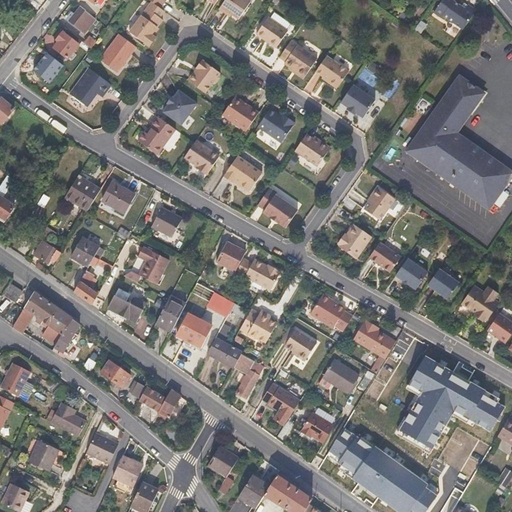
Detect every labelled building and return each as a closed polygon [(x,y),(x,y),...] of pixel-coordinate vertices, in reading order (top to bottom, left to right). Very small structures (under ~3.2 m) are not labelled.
[(161,8),(166,0),(149,0),(153,2),(161,8)] [(238,19),(250,3),(246,0),(226,0),(219,11),(229,18),(232,15),(238,19)] [(463,30),(477,11),(468,5),(465,9),(454,2),(455,0),(443,0),(435,13),(443,19),(445,17),(463,30)] [(153,36),(164,21),(160,18),(165,11),(161,8),(153,2),(137,24),(135,23),(130,31),(132,32),(131,34),(151,47),(157,38),(153,36)] [(80,8),(75,15),(72,13),(67,18),(71,21),(69,23),(86,35),(97,21),(80,8)] [(288,31),(268,18),(256,35),(276,48),(288,31)] [(69,59),(79,45),(66,34),(60,42),(62,44),(57,50),(69,59)] [(119,74),(138,47),(120,34),(101,61),(119,74)] [(97,43),(87,35),(83,42),(92,49),(97,43)] [(302,79),(304,76),(316,58),(291,41),(279,58),(285,62),(283,64),(291,69),(290,71),(302,79)] [(337,88),(348,71),(326,55),(315,71),(329,80),(327,82),(337,88)] [(222,79),(221,77),(222,73),(206,61),(191,82),(208,94),(215,85),(218,85),(222,79)] [(64,83),(74,71),(64,63),(54,75),(64,83)] [(104,99),(113,86),(89,69),(70,96),(88,108),(97,96),(104,99)] [(511,176),(511,173),(457,135),(484,95),(459,78),(406,154),(488,211),(511,176)] [(363,117),(375,100),(352,85),(340,102),(363,117)] [(186,127),(201,104),(182,90),(176,98),(175,97),(169,104),(171,105),(166,113),(186,127)] [(248,132),(261,114),(237,97),(224,116),(248,132)] [(0,121),(3,124),(16,108),(4,98),(0,102),(0,121)] [(283,143),(297,122),(289,116),(288,118),(272,108),(260,126),(283,143)] [(161,156),(179,131),(161,118),(153,128),(155,129),(151,134),(147,131),(140,142),(161,156)] [(320,166),(333,147),(320,139),(319,141),(308,134),(297,150),(320,166)] [(221,157),(198,141),(186,158),(200,167),(199,169),(210,176),(221,157)] [(253,191),(265,173),(239,156),(225,177),(234,183),(237,180),(240,182),(241,185),(249,191),(250,189),(253,191)] [(89,210),(101,190),(79,177),(67,196),(89,210)] [(1,195),(11,180),(7,178),(0,189),(0,215),(7,220),(17,205),(1,195)] [(125,214),(136,195),(114,183),(103,201),(125,214)] [(288,227),(300,209),(278,194),(280,193),(271,187),(259,205),(267,210),(266,212),(288,227)] [(379,223),(394,200),(377,188),(369,199),(371,200),(363,211),(379,223)] [(60,230),(71,212),(60,206),(49,224),(60,230)] [(184,219),(176,215),(178,212),(174,210),(172,213),(163,207),(153,227),(174,238),(184,219)] [(355,261),(370,238),(353,227),(346,237),(343,235),(336,245),(338,247),(337,249),(355,261)] [(56,235),(47,229),(43,235),(52,241),(56,235)] [(122,229),(119,233),(129,239),(132,235),(122,229)] [(92,263),(96,255),(101,247),(84,238),(73,258),(89,267),(92,263)] [(57,262),(62,253),(45,242),(36,255),(50,264),(53,259),(57,262)] [(237,273),(247,253),(228,243),(218,262),(237,273)] [(389,273),(400,257),(379,243),(368,259),(389,273)] [(158,284),(170,260),(144,247),(139,257),(147,261),(140,275),(158,284)] [(98,264),(101,258),(96,255),(92,263),(97,266),(98,264)] [(115,265),(101,258),(98,264),(112,271),(115,265)] [(254,260),(252,263),(247,259),(239,273),(271,291),(282,271),(272,266),(271,268),(254,260)] [(415,291),(426,274),(406,260),(394,277),(415,291)] [(136,282),(140,275),(127,268),(123,275),(136,282)] [(447,300),(458,284),(438,270),(426,285),(447,300)] [(98,295),(91,290),(94,287),(90,284),(94,278),(89,275),(91,273),(87,271),(76,292),(93,305),(98,295)] [(17,300),(24,289),(12,281),(5,292),(17,300)] [(235,304),(198,284),(192,294),(229,314),(231,311),(235,304)] [(486,321),(499,303),(494,299),(498,293),(489,286),(484,292),(474,285),(463,301),(464,302),(463,304),(469,309),(472,307),(477,311),(474,315),(482,321),(484,319),(486,321)] [(144,310),(122,299),(126,292),(120,289),(109,308),(137,323),(144,310)] [(56,345),(72,319),(35,292),(13,326),(23,332),(34,315),(39,318),(37,320),(37,322),(40,324),(42,324),(48,328),(43,336),(56,345)] [(343,331),(352,316),(350,315),(343,310),(345,307),(335,301),(333,304),(329,301),(331,298),(322,293),(310,314),(334,328),(335,326),(343,331)] [(172,333),(182,314),(186,305),(171,297),(156,325),(172,333)] [(246,320),(250,312),(235,304),(231,311),(246,320)] [(272,315),(262,310),(261,314),(252,309),(250,312),(246,320),(242,328),(268,342),(278,323),(270,318),(272,315)] [(511,334),(511,321),(499,313),(487,330),(506,343),(511,334)] [(200,347),(211,326),(189,315),(177,336),(200,347)] [(61,355),(80,325),(72,319),(56,345),(54,347),(60,350),(58,354),(61,355)] [(359,343),(379,355),(370,368),(378,372),(396,343),(379,332),(381,330),(376,326),(369,322),(367,325),(365,323),(354,340),(359,343)] [(223,343),(231,329),(224,324),(216,339),(223,343)] [(305,361),(317,342),(297,329),(296,329),(295,330),(290,327),(281,341),(286,345),(285,345),(286,346),(297,353),(296,356),(305,361)] [(234,368),(241,355),(242,353),(223,343),(216,339),(208,353),(234,368)] [(178,354),(186,357),(189,350),(181,347),(178,354)] [(277,363),(286,368),(294,354),(285,349),(277,363)] [(501,399),(425,354),(405,388),(419,396),(397,433),(431,452),(455,411),(491,432),(505,407),(498,403),(501,399)] [(256,380),(264,366),(241,355),(234,368),(247,375),(236,393),(247,399),(257,381),(256,380)] [(89,358),(84,367),(91,371),(97,362),(89,358)] [(334,385),(345,367),(335,360),(324,378),(334,385)] [(123,388),(131,377),(110,362),(102,373),(123,388)] [(31,373),(28,371),(20,367),(15,363),(13,363),(0,388),(19,398),(31,373)] [(350,395),(361,376),(345,367),(334,385),(350,395)] [(96,379),(100,372),(95,369),(91,376),(96,379)] [(58,373),(46,396),(43,394),(40,401),(47,405),(51,398),(54,399),(65,376),(58,373)] [(141,398),(147,387),(138,382),(132,393),(141,398)] [(284,427),(299,401),(272,384),(262,400),(268,404),(267,405),(278,411),(273,420),(284,427)] [(169,419),(181,398),(172,391),(167,399),(147,387),(141,398),(139,402),(159,413),(157,416),(162,420),(165,416),(169,419)] [(0,432),(14,403),(0,395),(0,432)] [(80,435),(88,421),(74,414),(77,410),(62,402),(52,422),(80,435)] [(323,443),(334,426),(316,415),(312,412),(300,432),(309,438),(311,436),(323,443)] [(511,443),(511,420),(508,418),(498,435),(511,443)] [(345,428),(328,456),(337,461),(355,473),(352,479),(397,511),(425,511),(438,495),(425,488),(428,485),(376,447),(358,435),(345,428)] [(110,464),(119,443),(97,433),(88,453),(110,464)] [(50,471),(60,449),(41,440),(30,462),(50,471)] [(227,477),(239,459),(220,447),(208,466),(227,478),(227,477)] [(134,485),(143,465),(123,456),(114,477),(134,485)] [(506,485),(511,476),(511,471),(507,468),(498,480),(506,485)] [(265,495),(270,487),(252,476),(239,497),(257,509),(265,495)] [(304,511),(308,506),(312,501),(277,476),(270,487),(265,495),(290,511),(304,511)] [(225,496),(234,481),(227,477),(227,478),(219,491),(225,496)] [(148,511),(159,489),(143,482),(132,504),(148,511)] [(29,511),(33,504),(26,500),(30,492),(12,483),(3,503),(21,511),(29,511)] [(501,496),(507,487),(500,483),(495,492),(501,496)]
